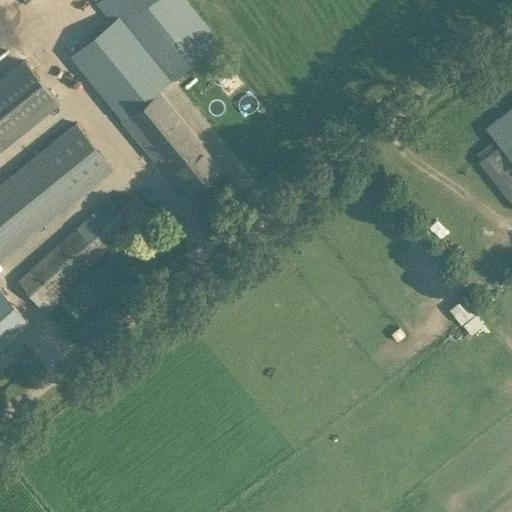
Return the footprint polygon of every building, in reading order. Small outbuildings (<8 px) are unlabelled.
[(130,0),(102,0),(118,19),(72,57),(122,119),(156,91),(168,81),(170,82),(219,42),(184,0),(146,0),(137,7),(130,0)] [(0,78),(0,149),(59,102),(24,59),(0,78)] [(179,175),(191,191),(219,169),(207,153),(156,91),(122,119),(155,159),(160,154),(179,175)] [(478,161),(511,203),(511,106),(486,128),(499,144),(478,161)] [(0,181),(0,257),(114,168),(77,121),(0,181)] [(27,291),(46,312),(60,299),(55,293),(131,225),(133,227),(151,211),(137,196),(120,212),(108,199),(18,280),(27,291)] [(0,348),(28,323),(0,291),(0,348)] [(472,333),(488,320),(471,299),(455,313),(472,333)]
